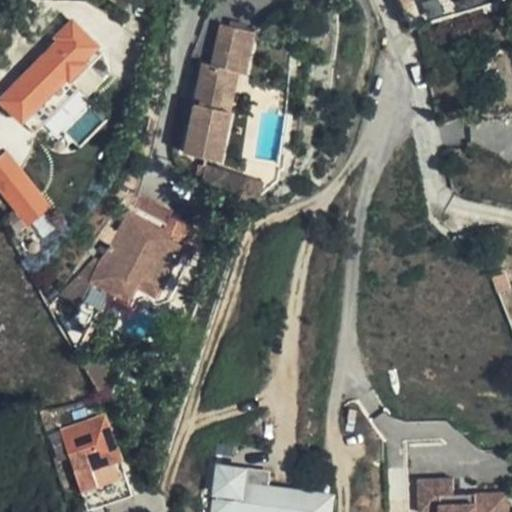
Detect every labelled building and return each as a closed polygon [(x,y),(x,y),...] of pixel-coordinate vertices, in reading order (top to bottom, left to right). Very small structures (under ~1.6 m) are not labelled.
[(55,43),(0,98),(0,100),(34,133),(80,87),(74,81),(103,52),(71,20),(65,26),(61,22),(48,36),(55,43)] [(190,122),(184,153),(218,161),(228,111),(217,108),(225,70),(244,73),(253,31),(246,30),(247,26),(229,22),(229,26),(220,24),(211,65),(204,63),(194,104),(190,122)] [(190,122),(194,104),(186,102),(182,120),(190,122)] [(0,190),(27,225),(50,206),(6,151),(0,155),(0,190)] [(202,176),(201,181),(258,197),(262,182),(222,168),(197,164),(195,175),(202,176)] [(138,193),(132,206),(166,223),(173,210),(138,193)] [(166,223),(132,206),(112,243),(100,259),(96,257),(51,305),(74,344),(80,350),(110,291),(129,301),(137,284),(167,299),(187,259),(177,254),(185,238),(191,227),(170,216),(166,223)] [(177,254),(187,259),(196,244),(185,238),(177,254)] [(117,383),(98,353),(82,364),(101,393),(117,383)] [(68,454),(88,511),(132,496),(105,417),(60,432),(62,437),(53,440),(58,457),(68,454)] [(219,468),(214,511),(329,511),(332,496),(265,488),(267,473),(219,468)] [(454,475),(419,477),(420,510),(441,509),(441,511),(509,511),(509,478),(476,479),(476,489),(455,490),(454,475)] [(476,479),(455,480),(455,490),(476,489),(476,479)]
